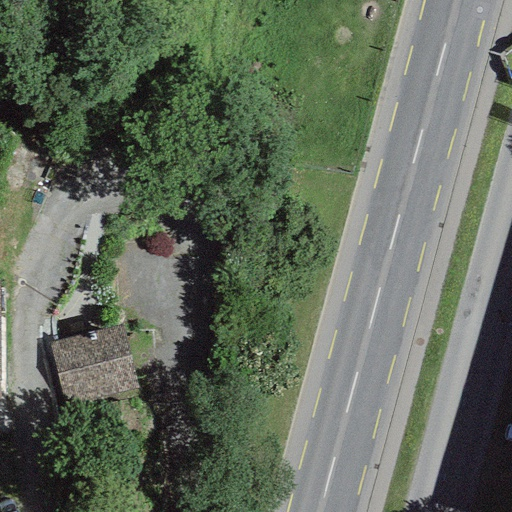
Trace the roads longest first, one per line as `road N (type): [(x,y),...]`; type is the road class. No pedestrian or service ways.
road 1 (secondary): [(318,511),(456,0)]
road 2 (unclassified): [(511,211),(429,511)]
